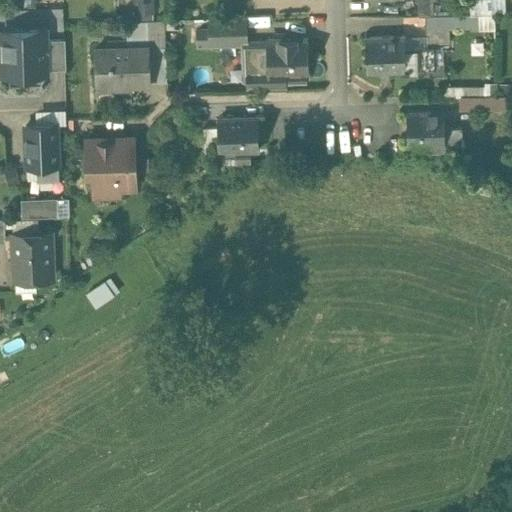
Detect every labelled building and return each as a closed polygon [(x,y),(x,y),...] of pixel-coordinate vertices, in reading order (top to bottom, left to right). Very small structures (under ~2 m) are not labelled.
[(137,0),(137,17),(156,17),(155,0),(137,0)] [(418,0),(419,13),(425,13),(433,13),(432,0),(418,0)] [(433,13),(425,13),(426,26),(448,26),(469,25),(469,12),(433,13)] [(245,16),(209,17),(210,43),(246,41),(245,16)] [(164,20),(147,20),(148,40),(153,40),(153,47),(166,46),(164,20)] [(448,26),(426,26),(426,41),(448,40),(448,26)] [(44,30),(2,31),(3,57),(3,75),(46,73),(45,68),(44,37),(44,30)] [(404,34),(366,35),(367,69),(405,67),(404,51),(404,34)] [(62,37),(44,37),(45,68),(63,68),(62,37)] [(306,37),(268,39),(268,44),(269,72),(285,72),(301,71),(307,71),(306,37)] [(268,44),(245,45),(246,81),(247,81),(247,74),(285,73),(285,72),(269,72),(268,44)] [(149,46),(95,48),(96,84),(150,82),(149,46)] [(428,51),(405,51),(404,51),(405,67),(429,67),(429,51),(428,51)] [(285,73),(247,74),(247,81),(302,79),(301,71),(285,72),(285,73)] [(444,108),(406,109),(407,143),(445,142),(444,125),(444,108)] [(256,115),(219,116),(219,125),(220,150),(235,150),(246,149),(258,148),(257,134),(256,115)] [(57,123),(24,123),(24,164),(57,164),(57,123)] [(219,125),(203,126),(205,151),(220,150),(219,125)] [(461,141),(461,125),(444,125),(445,142),(461,141)] [(135,137),(85,139),(85,158),(92,158),(93,194),(119,193),(119,186),(136,185),(136,167),(135,143),(135,137)] [(148,142),(135,143),(136,167),(148,167),(148,142)] [(476,145),(461,145),(461,165),(475,166),(476,145)] [(246,149),(235,150),(235,157),(246,157),(246,149)] [(26,195),(26,213),(71,213),(70,195),(26,195)] [(50,231),(13,233),(15,273),(32,273),(33,276),(52,275),(50,231)] [(97,305),(122,288),(113,275),(88,292),(97,305)]
